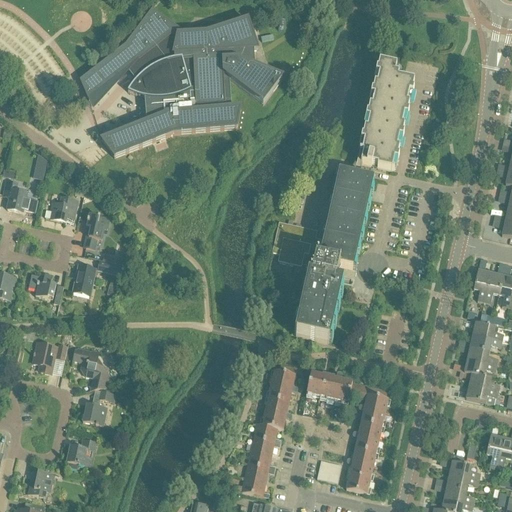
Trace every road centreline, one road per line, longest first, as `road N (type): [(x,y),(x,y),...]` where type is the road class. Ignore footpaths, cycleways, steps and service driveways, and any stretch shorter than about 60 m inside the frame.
road 1 (residential): [(394,180),(375,260),(413,267),(431,189)]
road 2 (residential): [(154,232),(0,112)]
road 3 (residential): [(13,452),(49,459),(65,400),(20,386),(10,427)]
road 4 (residential): [(0,258),(58,268),(65,248),(63,240),(6,229),(0,251)]
road 5 (residential): [(400,511),(430,375)]
road 6 (residential): [(430,375),(459,246)]
road 7 (residential): [(310,221),(326,166),(394,180)]
